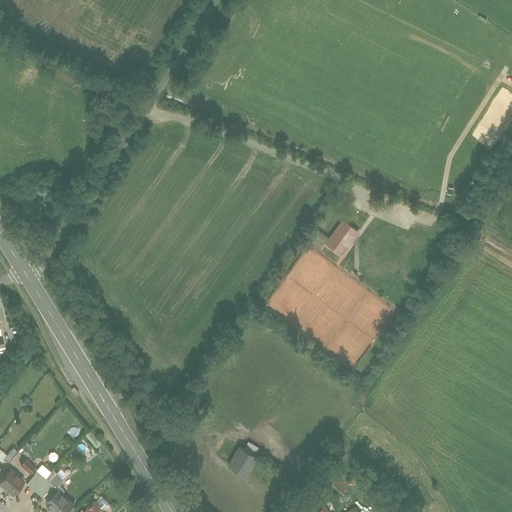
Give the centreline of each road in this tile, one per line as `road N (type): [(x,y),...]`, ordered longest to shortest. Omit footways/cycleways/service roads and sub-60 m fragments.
road 1 (residential): [(221,0),(67,234),(28,276)]
road 2 (primary): [(28,276),(171,511)]
